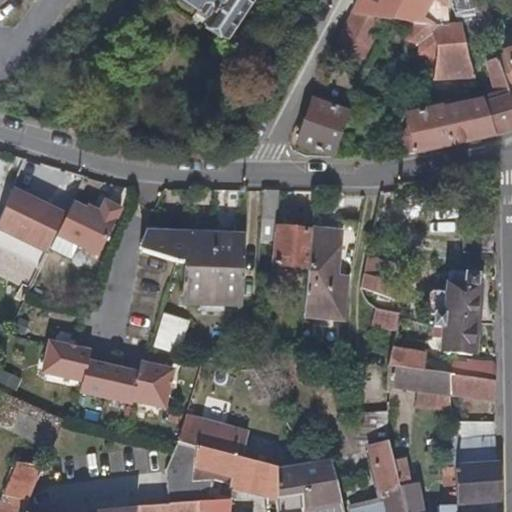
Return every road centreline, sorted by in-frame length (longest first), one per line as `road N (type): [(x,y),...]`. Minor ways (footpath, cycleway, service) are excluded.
road 1 (residential): [(0,132),(71,156),(267,173),(509,157)]
road 2 (unclassified): [(509,157),(511,384)]
